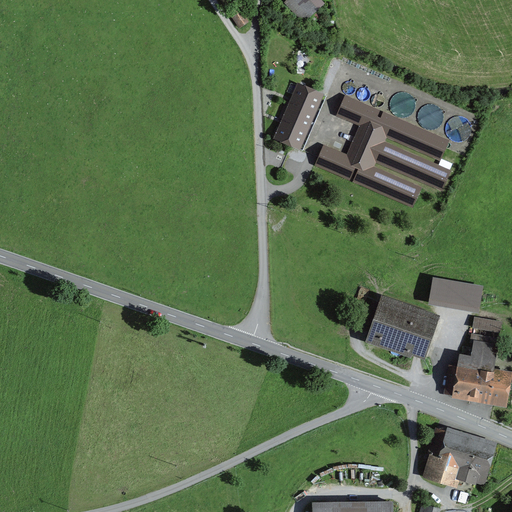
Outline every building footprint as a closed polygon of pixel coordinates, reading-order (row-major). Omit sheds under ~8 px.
[(305,21),(325,4),(321,0),(286,0),(284,2),(300,21),(303,18),(305,21)] [(239,29),(249,22),(237,6),(228,13),(239,29)] [(299,150),(323,95),(297,83),(273,139),(299,150)] [(336,115),(359,126),(346,154),(323,144),(314,165),(349,180),(355,168),(358,170),(353,181),(412,207),(421,186),(374,166),(375,162),(442,191),(451,170),(384,141),(386,137),(440,161),(449,140),(384,112),(378,124),(375,123),(381,110),(345,94),(336,115)] [(286,153),(279,151),(276,160),(282,162),(286,153)] [(477,307),(481,288),(434,280),(431,299),(477,307)] [(423,356),(435,319),(383,301),(370,338),(423,356)] [(499,324),(475,320),(474,326),(499,330),(499,324)] [(461,356),(459,368),(490,373),(491,367),(492,367),(497,339),(472,335),(471,341),(475,342),(472,358),(461,356)] [(490,373),(459,368),(451,366),(447,391),(503,401),(507,376),(497,374),(498,368),(492,367),(491,367),(490,373)] [(497,442),(446,427),(445,431),(436,428),(421,477),(457,488),(459,480),(475,485),(476,483),(484,485),(497,442)] [(392,511),(392,501),(311,503),(311,511),(392,511)] [(439,511),(440,508),(422,503),(419,511),(439,511)]
